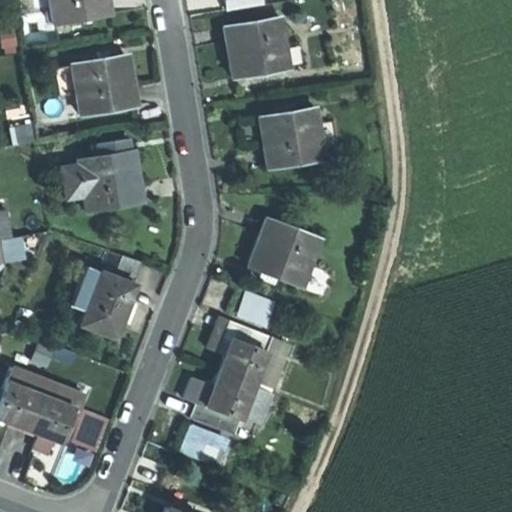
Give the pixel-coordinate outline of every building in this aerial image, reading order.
[(45,0),(50,25),(106,15),(103,0),(45,0)] [(284,63),(280,40),(276,16),(221,25),(226,54),(230,78),(285,69),(284,63)] [(2,54),(14,53),(13,46),(15,46),(12,26),(0,27),(0,47),(1,48),(2,54)] [(299,37),(280,40),(284,63),(302,60),(299,37)] [(125,54),(67,65),(77,116),(134,106),(130,82),(125,54)] [(310,109),(255,117),(259,142),(262,166),(318,158),(310,109)] [(94,144),(97,157),(123,153),(120,140),(94,144)] [(123,153),(97,157),(76,161),(77,162),(82,193),(85,209),(141,200),(137,175),(132,151),(123,153)] [(82,193),(77,162),(61,165),(66,196),(82,193)] [(314,238),(259,220),(251,245),(244,268),(298,286),(314,238)] [(121,251),(114,270),(135,278),(142,259),(121,251)] [(80,312),(96,271),(81,265),(65,306),(80,312)] [(117,320),(125,299),(131,281),(97,268),(96,271),(80,312),(75,325),(109,338),(117,320)] [(269,306),(245,297),(237,317),(261,326),(269,306)] [(133,302),(125,299),(117,320),(125,323),(128,314),(133,302)] [(217,339),(223,323),(215,320),(209,335),(217,339)] [(227,342),(262,355),(267,340),(223,323),(217,339),(227,343),(227,342)] [(204,351),(221,357),(227,343),(217,339),(209,335),(204,351)] [(219,364),(211,384),(209,389),(202,408),(201,409),(236,422),(237,419),(249,389),(262,355),(227,342),(227,343),(221,357),(219,364)] [(42,367),(49,350),(36,345),(29,361),(42,367)] [(68,364),(72,353),(56,346),(51,357),(68,364)] [(36,394),(42,380),(10,367),(4,380),(36,394)] [(21,428),(36,394),(4,380),(0,390),(0,419),(5,421),(21,428)] [(83,397),(42,380),(36,394),(70,408),(57,438),(64,441),(83,397)] [(202,408),(209,389),(188,381),(180,401),(192,405),(202,408)] [(249,389),(237,419),(256,426),(267,396),(249,389)] [(70,408),(36,394),(21,428),(35,434),(38,435),(51,441),(55,443),(57,438),(70,408)] [(230,437),(236,422),(201,409),(202,408),(192,405),(186,420),(230,437)] [(105,419),(84,410),(71,439),(92,448),(105,419)] [(226,438),(188,424),(178,452),(220,467),(228,447),(223,446),(226,438)] [(35,441),(49,447),(51,441),(38,435),(35,441)] [(49,447),(35,441),(32,449),(45,455),(49,447)]
